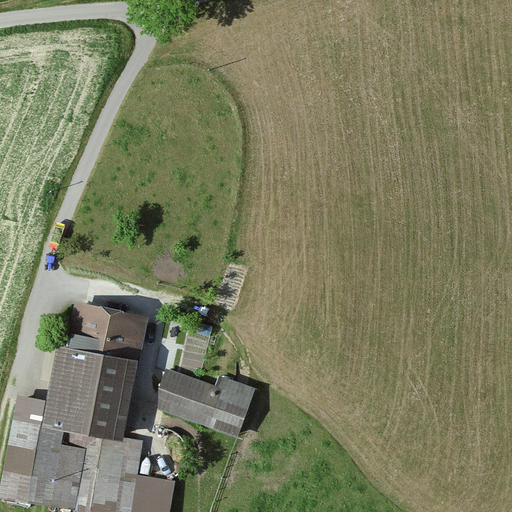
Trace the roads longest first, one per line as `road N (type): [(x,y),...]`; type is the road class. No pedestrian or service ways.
road 1 (track): [(169,303),(223,321),(363,511)]
road 2 (unclassified): [(0,23),(154,10)]
